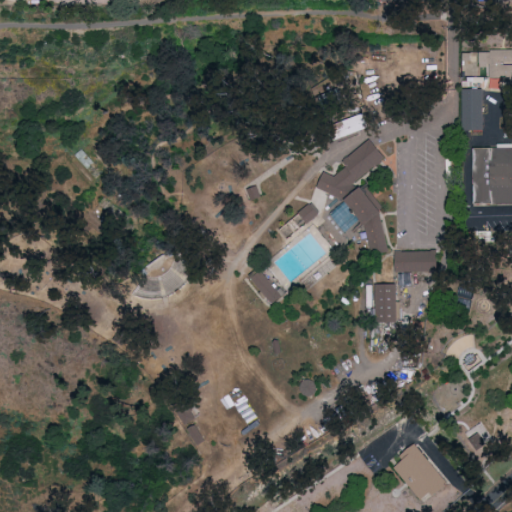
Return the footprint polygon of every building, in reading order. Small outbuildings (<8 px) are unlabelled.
[(462,53),(511,53),(511,79),(509,79),(509,92),(463,92),(462,53)] [(483,133),(463,133),(462,93),(482,93),(483,133)] [(332,144),(327,130),(363,115),(369,130),(332,144)] [(110,172),(89,147),(96,141),(117,166),(110,172)] [(371,257),(368,241),(357,242),(356,235),(352,231),(360,225),(358,223),(345,234),(329,216),(345,203),(317,190),(324,173),(335,179),(347,169),(342,163),(370,141),(383,160),(354,186),(358,189),(365,185),(384,209),(380,213),(380,219),(383,223),(389,254),(371,257)] [(511,206),(475,206),(475,148),(511,148),(511,206)] [(95,182),(75,158),(82,152),(103,176),(95,182)] [(252,203),(247,191),(256,187),(261,199),(252,203)] [(122,226),(98,205),(104,198),(128,219),(122,226)] [(310,222),(321,211),(312,201),(300,211),(310,222)] [(286,243),(278,233),(308,207),(316,217),(286,243)] [(396,274),(395,252),(436,251),(436,274),(396,274)] [(144,270),(166,254),(168,259),(192,252),(193,256),(193,261),(193,265),(192,270),(190,276),(187,284),(182,290),(172,297),(163,300),(155,301),(148,302),(141,301),(134,299),(132,298),(148,274),(144,270)] [(273,306),(251,280),(260,273),(281,299),(273,306)] [(396,325),(375,325),(375,286),(395,286),(396,325)] [(184,426),(173,407),(184,401),(194,419),(184,426)] [(474,454),(463,437),(481,425),(492,442),(474,454)] [(197,447),(187,430),(194,426),(204,443),(197,447)] [(422,504),(389,467),(413,446),(446,484),(422,504)]
